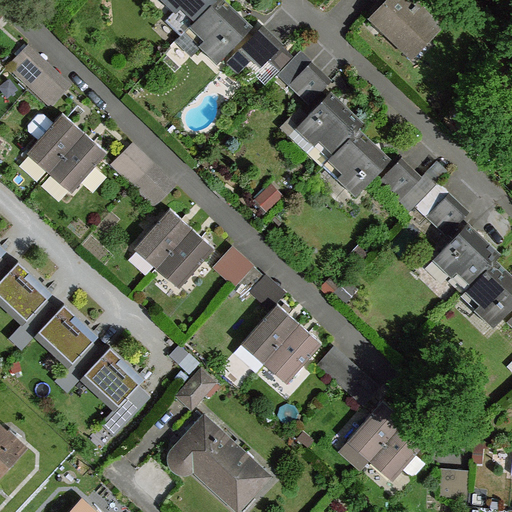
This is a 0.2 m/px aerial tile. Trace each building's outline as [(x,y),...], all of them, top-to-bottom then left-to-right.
[(169,19),(184,34),(215,0),(167,0),(178,10),(169,19)] [(215,0),(184,34),(179,39),(194,54),(202,45),(220,61),(249,30),(217,0),(215,0)] [(412,0),(390,0),(374,17),(409,50),(422,37),(426,41),(440,26),(412,0)] [(269,60),(283,45),(263,26),(254,35),(242,48),(262,67),(269,60)] [(30,43),(8,66),(30,86),(51,106),(72,84),(30,43)] [(280,70),(293,55),(283,45),(269,60),(280,70)] [(292,83),(311,62),(300,52),(281,72),(292,83)] [(249,61),(241,53),(231,63),(239,71),(249,61)] [(291,84),(310,103),(331,81),(311,62),(292,83),(291,84)] [(322,138),(336,151),(355,132),(360,126),(328,95),(315,108),(298,126),(316,143),(322,138)] [(86,132),(63,112),(54,123),(40,140),(29,151),(50,171),(86,132)] [(30,131),(40,140),(54,123),(45,114),(39,115),(30,126),(30,131)] [(86,132),(50,171),(73,191),(108,152),(86,132)] [(388,163),(355,132),(336,151),(331,156),(345,171),(340,176),(358,193),(388,163)] [(322,166),(331,156),(336,151),(322,138),(316,143),(307,152),(322,166)] [(135,142),(115,163),(136,183),(157,203),(176,183),(135,142)] [(418,205),(432,189),(401,159),(393,168),(381,181),(400,200),(402,198),(413,209),(418,205)] [(448,235),(469,213),(438,183),(432,189),(418,205),(448,235)] [(229,200),(217,188),(215,191),(226,202),(229,200)] [(268,189),(257,199),(267,210),(278,200),(268,189)] [(171,208),(136,247),(158,267),(193,228),(171,208)] [(460,270),(474,283),(493,264),(498,258),(465,227),(453,239),(436,257),(454,275),(460,270)] [(215,247),(193,228),(158,267),(180,286),(215,247)] [(237,287),(255,266),(256,264),(234,245),(214,267),(237,287)] [(152,396),(139,384),(119,405),(85,373),(106,352),(93,341),(74,362),(40,330),(59,309),(47,298),(28,320),(0,294),(0,280),(14,267),(1,255),(0,256),(0,302),(23,324),(10,337),(23,348),(35,336),(68,367),(55,380),(68,392),(81,379),(114,410),(102,423),(116,435),(152,396)] [(53,292),(19,261),(14,267),(0,280),(0,294),(28,320),(47,298),(53,292)] [(474,283),(468,289),(482,303),(477,308),(496,325),(511,307),(511,282),(493,264),(474,283)] [(237,287),(235,289),(246,298),(252,292),(266,276),(255,266),(237,287)] [(268,274),(266,276),(252,292),(272,310),(278,303),(288,291),(268,274)] [(99,335),(65,303),(59,309),(40,330),(74,362),(93,341),(99,335)] [(272,310),(244,342),(266,362),(300,323),(278,303),(272,310)] [(300,323),(266,362),(288,382),(323,342),(300,323)] [(256,373),(266,362),(244,342),(234,353),(256,373)] [(383,386),(336,345),(332,349),(318,365),(341,385),(365,406),(376,394),(383,386)] [(145,377),(111,347),(106,352),(85,373),(119,405),(139,384),(145,377)] [(193,408),(215,383),(202,371),(180,397),(193,408)] [(371,461),(406,421),(384,401),(348,441),(371,461)] [(206,419),(174,452),(171,459),(173,465),(178,471),(185,472),(190,471),(195,467),(224,494),(231,488),(246,501),(269,476),(206,419)] [(406,421),(371,461),(393,480),(428,440),(406,421)] [(0,428),(0,475),(25,448),(13,437),(11,439),(0,428)] [(468,500),(470,471),(441,469),(439,498),(468,500)] [(96,511),(97,511),(84,501),(73,511),(96,511)]
